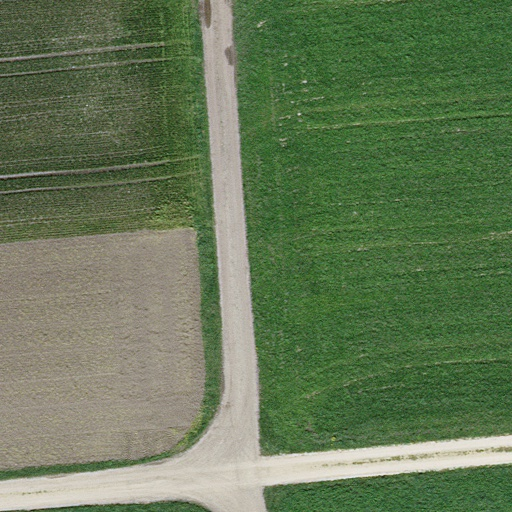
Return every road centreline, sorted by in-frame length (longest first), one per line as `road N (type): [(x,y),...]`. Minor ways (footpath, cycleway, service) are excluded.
road 1 (track): [(254,466),(227,0)]
road 2 (track): [(511,443),(254,466)]
road 3 (track): [(254,466),(0,489)]
